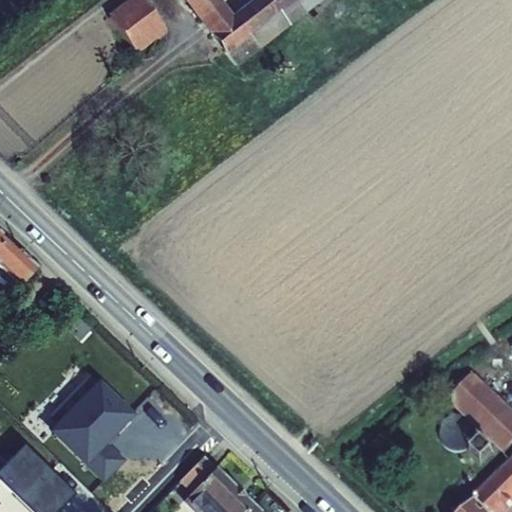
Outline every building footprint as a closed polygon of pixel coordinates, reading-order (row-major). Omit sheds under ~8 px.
[(258,0),(227,24),(209,0),(177,0),(234,74),(331,0),(258,0)] [(138,5),(107,28),(133,61),(163,38),(138,5)] [(34,276),(0,244),(0,276),(17,294),(34,276)] [(96,383),(48,435),(84,469),(91,462),(109,479),(127,460),(109,443),(133,418),(96,383)] [(499,460),(511,445),(511,428),(466,383),(444,405),(499,460)] [(0,511),(55,511),(71,497),(22,449),(0,471),(0,511)] [(511,462),(462,511),(502,511),(511,502),(511,462)] [(213,476),(205,467),(172,499),(182,507),(213,476)] [(248,511),(213,476),(182,507),(186,511),(248,511)]
